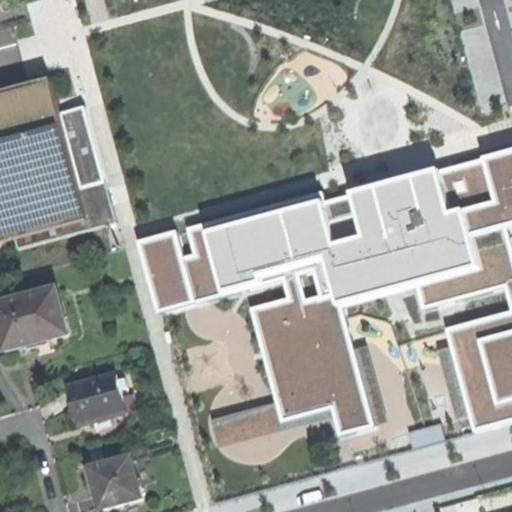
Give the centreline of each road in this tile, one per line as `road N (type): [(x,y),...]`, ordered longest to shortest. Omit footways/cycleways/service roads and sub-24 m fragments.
road 1 (track): [(205,511),(66,0)]
road 2 (residential): [(304,511),(511,453)]
road 3 (residential): [(59,511),(33,430),(0,429)]
